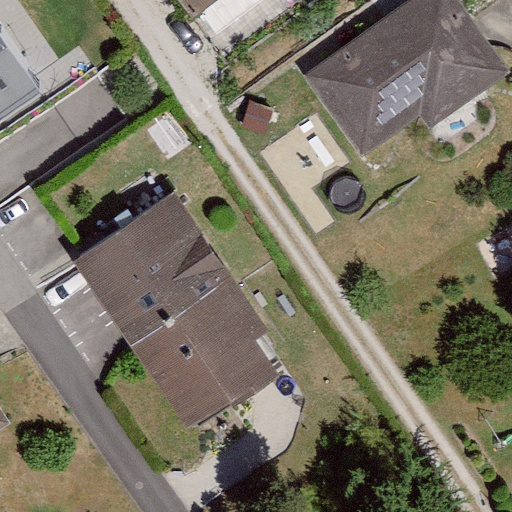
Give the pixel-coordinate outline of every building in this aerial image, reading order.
[(0,0),(0,75),(44,45),(12,0),(0,0)] [(188,0),(201,18),(227,0),(188,0)] [(456,0),(421,0),(305,79),(364,165),(428,122),(433,134),(511,81),(456,0)] [(182,188),(77,261),(196,431),(261,387),(267,396),(292,379),(268,344),(283,333),(182,188)] [(0,436),(19,424),(0,395),(0,436)]
